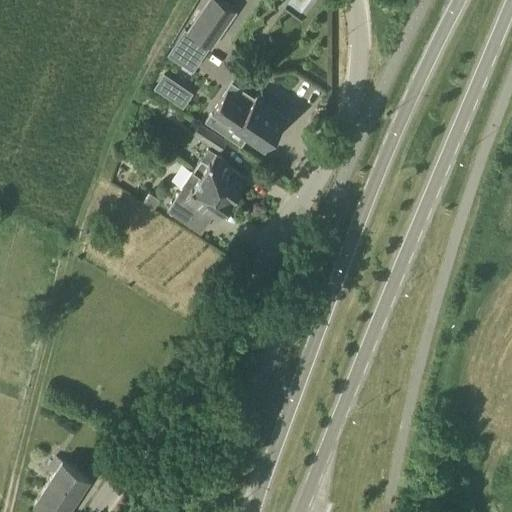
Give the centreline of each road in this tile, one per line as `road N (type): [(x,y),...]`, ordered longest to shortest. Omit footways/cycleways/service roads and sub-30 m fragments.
road 1 (unclassified): [(103,511),(329,165),(355,93),(355,0)]
road 2 (secondary): [(460,0),(375,179),(254,511)]
road 3 (secondary): [(301,511),(511,4)]
road 4 (track): [(11,511),(94,195),(182,0)]
